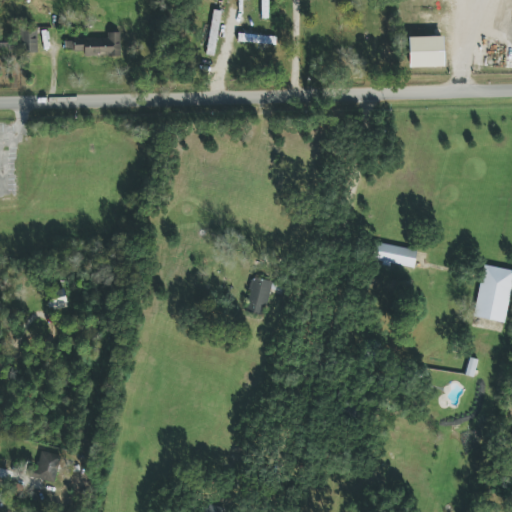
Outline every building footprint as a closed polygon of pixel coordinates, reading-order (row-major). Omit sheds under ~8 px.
[(207,55),(216,56),(220,11),(211,10),(207,55)] [(37,31),(18,30),(18,43),(0,43),(0,59),(13,59),(13,52),(37,53),(37,31)] [(65,52),(83,52),(83,56),(120,56),(120,33),(107,33),(107,39),(65,39),(65,52)] [(276,36),(238,34),(237,42),(275,44),(276,36)] [(409,68),(444,67),(443,37),(408,38),(409,68)] [(414,267),(416,248),(376,245),(374,263),(414,267)] [(473,317),(505,323),(511,283),(511,270),(483,265),(473,317)] [(272,282),(252,277),(244,310),(264,315),(272,282)] [(477,361),(468,359),(464,375),(473,377),(477,361)] [(60,455),(39,453),(37,470),(27,469),(26,478),(56,482),(60,455)]
